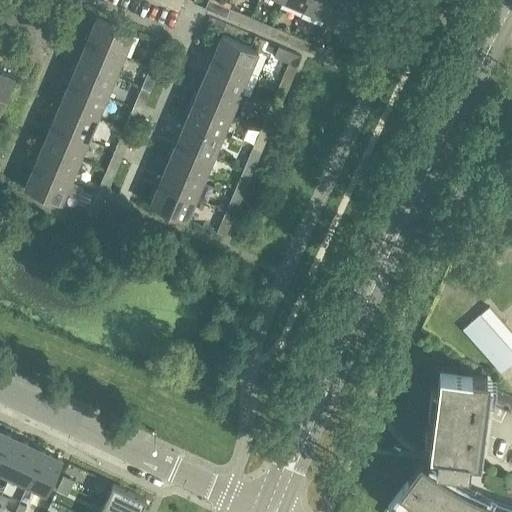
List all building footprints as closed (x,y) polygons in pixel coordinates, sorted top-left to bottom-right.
[(209,0),(205,9),(220,15),(224,7),(209,0)] [(283,0),(283,1),(304,10),(308,0),(283,0)] [(308,0),(304,10),(325,19),(333,0),(308,0)] [(333,0),(325,19),(347,28),(358,0),(333,0)] [(231,20),(246,27),(251,18),(235,12),(231,20)] [(266,25),(251,18),(246,27),(262,33),(266,25)] [(123,56),(132,34),(96,19),(87,40),(123,56)] [(289,45),(293,36),(277,30),(274,38),(289,45)] [(222,35),(213,56),(250,71),(259,50),(222,35)] [(293,36),(289,45),(304,51),(308,43),(293,36)] [(87,40),(78,62),(114,77),(123,56),(87,40)] [(162,64),(168,49),(159,45),(153,60),(162,64)] [(320,48),(316,56),(331,63),(334,54),(320,48)] [(241,93),(250,71),(213,56),(204,77),(241,93)] [(78,62),(69,83),(106,98),(114,77),(78,62)] [(289,64),(283,79),(291,83),(297,67),(289,64)] [(0,70),(0,113),(15,77),(0,70)] [(148,72),(142,87),(150,91),(157,75),(148,72)] [(232,114),(241,93),(204,77),(195,99),(232,114)] [(106,98),(69,83),(60,103),(97,118),(106,98)] [(135,102),(144,107),(150,91),(142,87),(135,102)] [(271,106),(280,110),(286,94),(278,91),(271,106)] [(223,135),(232,114),(195,99),(186,120),(223,135)] [(60,103),(52,124),(88,139),(97,118),(60,103)] [(280,110),(271,106),(265,121),(273,125),(280,110)] [(130,114),(124,129),(132,133),(139,117),(130,114)] [(214,156),(223,135),(186,120),(177,141),(214,156)] [(88,139),(52,124),(43,145),(80,160),(88,139)] [(132,133),(124,129),(118,144),(126,148),(132,133)] [(260,132),(253,148),(262,152),(268,136),(260,132)] [(205,177),(214,156),(177,141),(168,162),(205,177)] [(43,145),(34,166),(71,181),(80,160),(43,145)] [(255,167),(262,152),(253,148),(247,163),(255,167)] [(113,156),(106,171),(115,175),(121,159),(113,156)] [(205,177),(168,162),(159,183),(196,198),(205,177)] [(62,203),(71,181),(34,166),(25,188),(62,203)] [(108,190),(115,175),(106,171),(100,187),(108,190)] [(242,175),(235,190),(244,194),(250,179),(242,175)] [(187,220),(196,198),(159,183),(150,204),(187,220)] [(238,209),(244,194),(235,190),(229,205),(238,209)] [(97,217),(103,202),(95,198),(89,214),(97,217)] [(224,217),(217,232),(226,236),(232,220),(224,217)] [(463,332),(501,374),(511,364),(511,353),(480,316),(463,332)] [(487,379),(488,378),(440,372),(438,386),(431,386),(428,412),(435,412),(433,426),(426,425),(425,438),(431,439),(430,453),(439,454),(437,466),(436,466),(436,467),(448,469),(457,470),(469,471),(471,463),(481,464),(492,380),(487,379)] [(497,388),(494,406),(495,406),(503,409),(510,394),(499,389),(497,388)] [(511,395),(510,394),(503,409),(508,412),(511,404),(511,395)] [(0,454),(9,435),(0,431),(0,454)] [(0,454),(0,471),(11,476),(26,443),(9,435),(0,454)] [(28,484),(44,452),(26,443),(11,476),(28,484)] [(62,460),(44,452),(28,484),(46,493),(62,460)] [(511,511),(511,505),(494,500),(471,489),(455,480),(456,475),(457,470),(448,469),(448,472),(447,475),(446,475),(430,463),(427,467),(421,463),(408,479),(388,505),(397,511),(396,511),(511,511)] [(64,476),(60,483),(71,489),(75,481),(71,480),(64,476)] [(71,489),(60,483),(57,491),(65,494),(68,496),(71,489)] [(113,485),(104,504),(121,511),(140,511),(146,500),(113,485)] [(2,495),(0,499),(0,507),(4,509),(9,498),(2,495)] [(19,503),(15,511),(24,511),(27,507),(19,503)]
